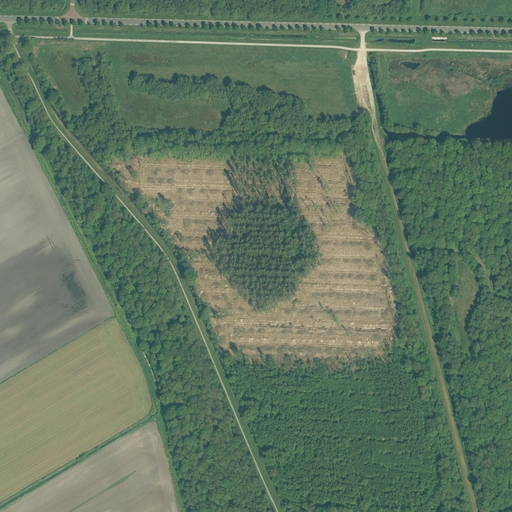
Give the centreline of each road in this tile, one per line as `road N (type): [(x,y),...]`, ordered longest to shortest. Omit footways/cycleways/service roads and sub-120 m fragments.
road 1 (track): [(14,42),(56,121),(174,265),(281,511)]
road 2 (tertiary): [(511,31),(71,20)]
